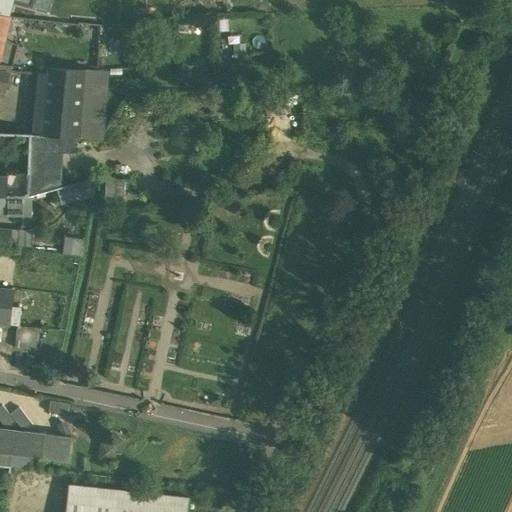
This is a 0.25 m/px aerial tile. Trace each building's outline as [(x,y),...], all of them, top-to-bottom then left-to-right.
[(0,0),(0,14),(8,17),(11,3),(12,0),(0,0)] [(34,0),(12,0),(11,3),(32,8),(34,0)] [(8,17),(0,14),(0,62),(7,65),(12,66),(15,51),(1,47),(2,41),(8,17)] [(17,44),(2,41),(1,47),(15,51),(17,44)] [(7,65),(0,62),(0,93),(2,88),(9,85),(12,71),(7,71),(7,65)] [(72,69),(47,67),(41,136),(59,137),(74,138),(77,138),(83,70),(72,69)] [(97,70),(83,70),(77,138),(100,135),(105,74),(97,70)] [(30,135),(0,133),(0,166),(28,168),(30,135)] [(41,136),(30,135),(28,168),(28,174),(28,185),(59,186),(59,153),(58,153),(59,137),(41,136)] [(74,138),(59,137),(58,153),(59,153),(73,153),(74,138)] [(28,168),(0,166),(0,178),(3,179),(8,173),(28,174),(28,168)] [(28,174),(8,173),(3,179),(0,178),(0,196),(27,196),(28,185),(28,174)] [(0,196),(0,213),(23,213),(23,217),(22,217),(22,226),(30,226),(30,197),(27,197),(27,196),(0,196)] [(10,232),(0,230),(0,247),(6,248),(9,248),(10,232)] [(12,289),(0,288),(0,323),(8,325),(10,306),(12,289)] [(18,307),(10,306),(8,325),(16,325),(18,307)] [(39,329),(16,326),(14,348),(36,350),(39,329)] [(71,404),(49,400),(47,412),(69,416),(71,404)] [(9,414),(2,405),(0,405),(0,422),(6,430),(15,422),(9,414)] [(18,407),(9,414),(23,432),(32,424),(18,407)] [(0,428),(0,453),(11,455),(30,457),(41,458),(44,435),(23,432),(6,430),(0,428)] [(70,438),(44,435),(41,458),(68,461),(70,438)] [(115,460),(116,444),(100,443),(99,459),(115,460)] [(11,455),(0,453),(0,465),(10,467),(11,455)] [(30,457),(11,455),(10,467),(28,469),(30,457)] [(41,458),(30,457),(28,469),(40,470),(41,458)] [(187,511),(189,497),(67,485),(64,511),(187,511)]
